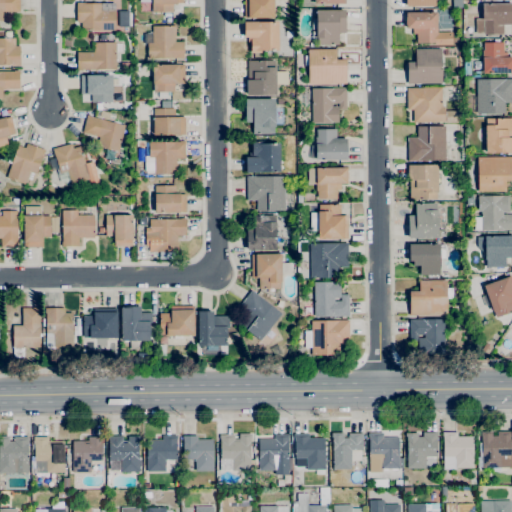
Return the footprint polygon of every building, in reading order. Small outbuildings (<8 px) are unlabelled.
[(0,22),(0,0),(19,0),(19,12),(2,12),(2,22),(0,22)] [(168,19),(162,19),(162,12),(159,12),(159,17),(154,17),(154,12),(151,12),(151,2),(139,2),(139,0),(182,0),(182,3),(172,3),(172,12),(168,12),(168,19)] [(273,0),(273,18),(244,18),(244,0),(273,0)] [(115,30),(81,30),(81,23),(75,23),(75,2),(84,2),(84,4),(114,4),(114,8),(112,8),(112,11),(115,11),(115,30)] [(502,34),(483,35),(483,34),(475,34),(475,19),(482,19),(482,4),(511,4),(511,25),(502,25),(502,34)] [(316,45),(316,37),(312,37),(312,19),(315,19),(315,11),(344,10),(345,33),(337,33),(338,45),(316,45)] [(434,45),(434,43),(416,43),(416,34),(412,34),(412,28),(405,28),(405,13),(436,12),(437,33),(451,32),(452,45),(434,45)] [(118,27),(118,18),(128,17),(129,27),(118,27)] [(260,53),(250,53),(250,42),(248,42),(247,38),(243,38),(243,22),(278,22),(278,50),(260,50),(260,53)] [(183,58),(147,59),(147,43),(145,43),(145,33),(151,33),(151,26),(175,26),(175,36),(174,36),(174,42),(182,42),(183,58)] [(19,66),(11,66),(11,65),(0,65),(0,39),(4,39),(4,32),(11,32),(11,38),(14,38),(14,46),(19,46),(19,66)] [(511,73),(482,74),(482,51),(483,51),(483,43),(493,43),(493,39),(498,39),(498,43),(503,43),(503,53),(506,53),(506,58),(511,58),(511,73)] [(77,71),(76,53),(93,52),(93,43),(115,43),(115,69),(81,69),(81,71),(77,71)] [(345,84),(308,85),(308,65),(304,66),(304,56),(308,56),(308,50),(335,49),(335,60),(345,60),(345,84)] [(441,84),(407,84),(407,62),(414,62),(414,49),(441,49),(441,84)] [(275,95),(246,95),(245,80),(247,80),(247,61),(275,60),(275,95)] [(463,78),(463,60),(469,60),(470,73),(474,73),(474,71),(479,71),(479,77),(463,78)] [(481,69),(474,69),(473,62),(481,61),(481,69)] [(174,92),(152,92),(152,65),(183,65),(184,84),(174,84),(174,92)] [(0,72),(13,72),(13,71),(18,71),(18,89),(1,89),(1,99),(0,99),(0,72)] [(91,103),(91,94),(80,95),(80,76),(111,75),(111,102),(91,103)] [(504,114),(476,114),(476,80),(511,79),(511,103),(504,103),(504,114)] [(337,123),(311,123),(311,88),(346,88),(346,110),(338,110),(338,104),(331,104),(331,107),(337,107),(337,123)] [(444,122),(412,123),(412,110),(406,110),(406,88),(441,88),(441,106),(444,106),(444,122)] [(273,135),(252,135),(252,122),(245,122),(244,100),(274,99),(275,127),(273,127),(273,135)] [(153,135),(153,132),(147,132),(146,120),(153,120),(153,109),(156,109),(156,101),(161,101),(161,109),(174,108),(174,117),(185,117),(185,134),(153,135)] [(117,152),(96,146),(98,137),(82,133),(86,115),(91,116),(91,118),(124,126),(117,152)] [(0,146),(0,119),(11,117),(15,134),(5,136),(7,145),(0,146)] [(511,153),(485,153),(485,118),(511,118),(511,153)] [(445,161),(407,161),(407,138),(417,137),(416,127),(444,127),(445,161)] [(346,160),(314,160),(314,137),(316,137),(316,129),(336,129),(336,139),(346,139),(346,160)] [(154,175),(154,173),(144,173),(144,157),(149,157),(148,143),(179,142),(185,141),(185,158),(175,159),(176,165),(177,165),(177,174),(154,175)] [(31,187),(6,178),(11,164),(7,163),(8,158),(12,159),(17,146),(24,148),(26,144),(44,150),(31,187)] [(70,186),(70,183),(66,184),(64,179),(59,181),(56,170),(51,171),(48,160),(55,158),(52,149),(70,144),(72,148),(79,146),(89,180),(70,186)] [(245,173),(245,157),(249,157),(248,153),(252,153),(251,144),(279,144),(280,173),(245,173)] [(478,192),(478,190),(472,190),(471,177),(477,177),(477,157),(511,157),(511,181),(504,181),(505,192),(478,192)] [(100,174),(94,169),(98,164),(104,170),(100,174)] [(109,172),(104,167),(107,164),(112,169),(109,172)] [(436,199),(409,199),(409,181),(407,181),(407,166),(436,165),(436,199)] [(336,199),(317,199),(317,191),(315,191),(315,184),(308,184),(307,169),(346,168),(346,184),(340,184),(340,189),(336,189),(336,199)] [(284,211),(256,211),(256,201),(246,201),(246,176),(284,176),(284,211)] [(154,213),(154,186),(174,186),(175,194),(185,194),(185,212),(154,213)] [(511,230),(473,230),(473,217),(480,217),(480,212),(477,212),(477,196),(508,196),(508,212),(502,212),(502,215),(511,215),(511,230)] [(408,239),(407,216),(415,216),(414,204),(436,203),(437,238),(408,239)] [(347,239),(318,239),(318,231),(310,231),(310,213),(318,213),(318,205),(340,205),(340,216),(347,216),(347,239)] [(42,248),(23,248),(24,206),(40,206),(40,216),(50,216),(50,237),(42,237),(42,248)] [(77,247),(61,247),(61,210),(77,210),(77,215),(93,215),(93,238),(77,238),(77,247)] [(0,248),(0,216),(1,216),(1,211),(16,211),(17,248),(0,248)] [(131,247),(114,247),(114,236),(105,236),(105,234),(98,234),(98,228),(104,228),(105,215),(132,216),(131,247)] [(275,251),(246,251),(246,228),(253,228),(253,215),(274,215),(274,223),(276,223),(275,251)] [(57,233),(50,233),(50,217),(58,217),(57,233)] [(148,253),(148,246),(145,246),(145,228),(149,228),(149,220),(180,219),(180,218),(185,218),(185,236),(176,236),(177,252),(148,253)] [(505,267),(486,267),(485,260),(484,260),(484,252),(482,252),(476,247),(476,237),(511,236),(511,253),(511,258),(505,258),(505,267)] [(337,278),(309,278),(309,253),(302,253),(302,244),(347,243),(347,268),(337,268),(337,278)] [(419,275),(419,266),(412,266),(412,262),(408,262),(408,245),(439,244),(439,246),(445,246),(445,259),(438,259),(439,275),(419,275)] [(280,289),(258,289),(258,278),(251,278),(251,254),(280,254),(280,263),(290,263),(290,274),(280,274),(280,289)] [(511,312),(495,318),(493,311),(492,312),(483,286),(511,276),(511,278),(511,312)] [(409,316),(408,292),(419,292),(418,281),(445,281),(446,288),(451,288),(452,299),(446,299),(446,315),(409,316)] [(348,316),(313,317),(313,282),(339,282),(339,298),(333,298),(333,301),(340,301),(340,295),(348,295),(348,316)] [(260,341),(237,323),(243,315),(236,310),(250,291),(280,314),(260,341)] [(129,350),(129,341),(121,341),(120,308),(122,308),(122,307),(140,307),(140,313),(151,313),(151,323),(149,323),(149,340),(142,341),(142,349),(129,350)] [(166,336),(166,335),(159,335),(159,314),(170,313),(170,307),(193,307),(193,336),(166,336)] [(23,358),(12,357),(12,326),(21,326),(21,308),(39,308),(39,348),(23,348),(23,358)] [(72,348),(53,348),(53,346),(45,346),(45,308),(64,308),(64,313),(72,313),(72,348)] [(94,348),(94,339),(89,339),(89,337),(82,337),(82,316),(93,316),(93,309),(116,308),(116,338),(107,338),(107,348),(94,348)] [(226,346),(197,346),(197,312),(212,312),(212,316),(228,316),(228,328),(226,328),(226,346)] [(311,356),(311,348),(304,348),(303,331),(310,331),(310,321),(348,320),(348,345),(339,345),(339,355),(311,356)] [(409,355),(408,321),(443,320),(444,354),(409,355)] [(231,342),(230,334),(236,333),(238,340),(231,342)] [(486,356),(479,351),(486,342),(492,347),(486,356)] [(155,359),(147,359),(147,350),(155,350),(155,359)] [(477,469),(477,457),(479,457),(478,436),(479,436),(479,432),(491,432),(491,436),(496,436),(496,432),(511,431),(511,437),(511,456),(511,468),(477,469)] [(425,469),(406,469),(406,433),(416,433),(416,437),(422,437),(422,432),(436,432),(436,457),(434,457),(434,463),(425,463),(425,469)] [(473,468),(443,469),(442,433),(457,432),(457,437),(473,437),(473,468)] [(323,475),(316,475),(316,470),(306,470),(306,467),(294,467),(294,434),(308,433),(308,438),(324,438),(324,470),(323,470),(323,475)] [(350,470),(332,470),(332,437),(330,437),(330,433),(342,433),(342,438),(348,438),(347,434),(362,433),(362,451),(361,451),(361,461),(350,461),(350,470)] [(399,469),(369,469),(369,441),(367,441),(367,433),(382,433),(382,437),(398,437),(398,458),(402,458),(402,468),(399,468),(399,469)] [(231,472),(231,470),(220,470),(219,435),(233,435),(233,440),(239,439),(239,435),(251,434),(251,438),(249,438),(250,471),(231,472)] [(274,471),(258,471),(258,439),(273,439),(273,434),(288,434),(287,474),(274,474),(274,471)] [(120,472),(120,470),(109,470),(107,437),(122,436),(122,441),(127,440),(127,437),(139,437),(139,440),(137,440),(138,462),(140,461),(141,472),(120,472)] [(164,472),(147,472),(146,440),(162,440),(162,436),(176,436),(176,460),(174,460),(174,469),(164,469),(164,472)] [(195,471),(194,459),(183,460),(182,437),(196,436),(196,440),(211,440),(212,471),(195,471)] [(27,474),(0,473),(0,437),(8,437),(8,442),(13,442),(13,438),(27,438),(27,474)] [(30,473),(30,456),(34,456),(34,454),(30,454),(30,444),(32,444),(32,437),(47,437),(47,441),(63,441),(64,473),(30,473)] [(90,473),(72,473),(72,441),(87,441),(87,437),(101,437),(101,466),(90,466),(90,473)] [(411,497),(403,497),(403,487),(412,488),(411,497)] [(291,511),(291,507),(296,507),(296,494),(307,494),(307,506),(324,506),(324,511),(291,511)] [(220,511),(220,498),(222,498),(222,497),(232,496),(232,497),(234,497),(234,507),(250,507),(250,511),(220,511)] [(368,511),(368,500),(381,500),(381,505),(399,505),(399,511),(368,511)] [(480,511),(480,502),(492,502),(492,501),(510,501),(510,511),(480,511)] [(34,511),(34,510),(46,510),(46,509),(51,509),(51,502),(62,502),(62,509),(64,509),(64,511),(34,511)] [(436,511),(436,503),(405,504),(405,511),(436,511)] [(444,511),(444,503),(455,503),(455,504),(473,504),(473,511),(444,511)]
